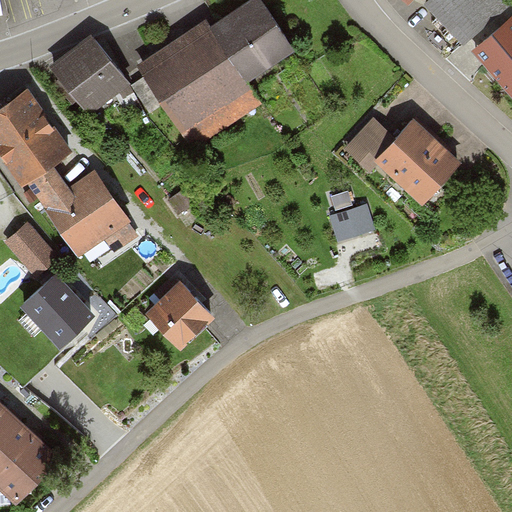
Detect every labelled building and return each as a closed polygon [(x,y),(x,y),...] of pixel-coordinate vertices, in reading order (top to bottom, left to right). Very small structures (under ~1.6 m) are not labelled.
[(213,9),(140,56),(195,141),(262,98),(248,76),(302,42),(274,0),(237,0),(216,14),(213,9)] [(440,0),(442,2),(443,0),(399,0),(408,9),(416,0),(440,0)] [(443,0),(442,2),(440,0),(430,0),(423,7),(463,47),(511,4),(507,0),(443,0)] [(511,20),(473,55),(511,99),(511,20)] [(88,40),(47,70),(80,116),(122,86),(88,40)] [(27,83),(0,102),(0,149),(20,179),(26,175),(52,156),(70,143),(27,83)] [(396,130),(374,153),(379,157),(421,196),(461,153),(415,110),(396,130)] [(374,153),(396,130),(373,113),(345,144),(371,167),(379,157),(374,153)] [(70,182),(52,156),(26,175),(79,251),(107,232),(116,246),(136,233),(124,216),(130,212),(96,163),(70,182)] [(338,207),(355,203),(352,189),(335,192),(338,207)] [(367,201),(330,212),(337,237),(374,226),(367,201)] [(29,219),(5,238),(30,270),(54,250),(29,219)] [(59,268),(23,301),(59,340),(95,308),(59,268)] [(179,287),(145,317),(173,349),(207,318),(179,287)] [(0,395),(0,479),(16,494),(58,450),(0,395)]
